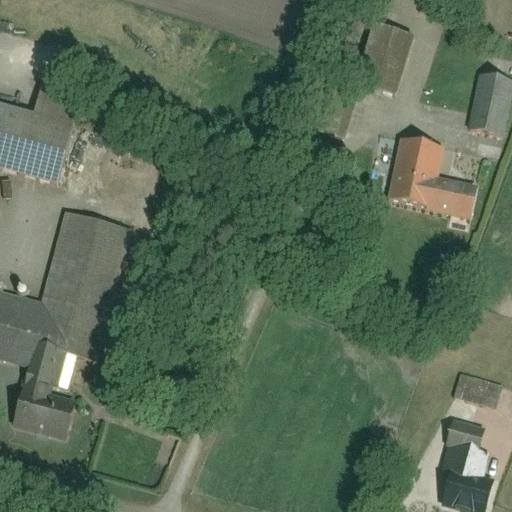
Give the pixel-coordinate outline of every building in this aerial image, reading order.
[(364,88),(403,98),(418,43),(379,32),(364,88)] [(511,86),(483,79),(469,133),(504,142),(511,112),(511,86)] [(73,136),(0,115),(0,181),(56,198),(73,136)] [(407,145),(391,210),(473,229),(481,192),(437,182),(443,154),(407,145)] [(71,218),(44,309),(0,295),(0,377),(31,386),(43,346),(96,361),(132,236),(71,218)] [(75,419),(21,404),(12,434),(66,450),(75,419)] [(454,429),(445,452),(478,464),(487,441),(454,429)] [(459,475),(444,511),(491,511),(500,490),(459,475)]
